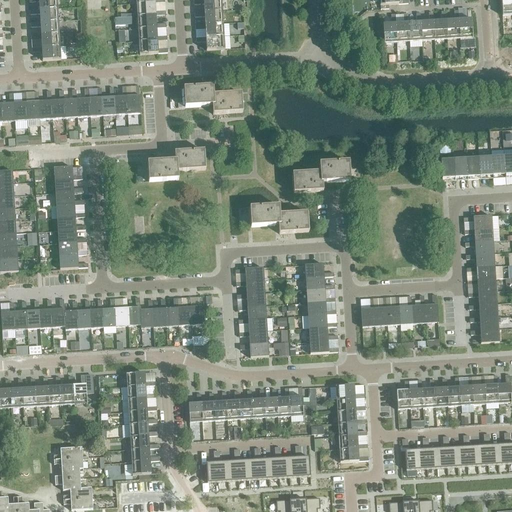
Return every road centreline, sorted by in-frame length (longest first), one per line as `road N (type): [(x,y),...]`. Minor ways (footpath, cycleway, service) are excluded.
road 1 (residential): [(163,357),(181,355),(237,377),(350,369)]
road 2 (unclassified): [(490,79),(381,86),(317,60)]
road 3 (residential): [(0,365),(163,357)]
road 4 (residential): [(456,288),(452,202),(511,197)]
road 5 (residential): [(101,292),(90,150)]
road 6 (residential): [(169,452),(309,442)]
road 7 (residential): [(371,369),(511,360)]
road 8 (residential): [(332,247),(224,254),(225,285)]
road 9 (residential): [(18,78),(157,70)]
road 10 (residential): [(375,437),(511,428)]
road 11 (residential): [(182,68),(317,60)]
road 12 (residential): [(225,285),(101,292)]
